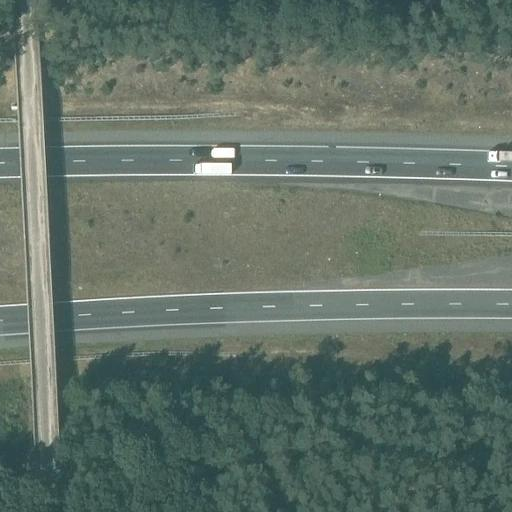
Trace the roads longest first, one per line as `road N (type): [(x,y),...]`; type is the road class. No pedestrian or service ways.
road 1 (track): [(23,0),(53,511)]
road 2 (motorway): [(0,322),(336,305),(511,307)]
road 3 (motorway): [(511,168),(0,164)]
